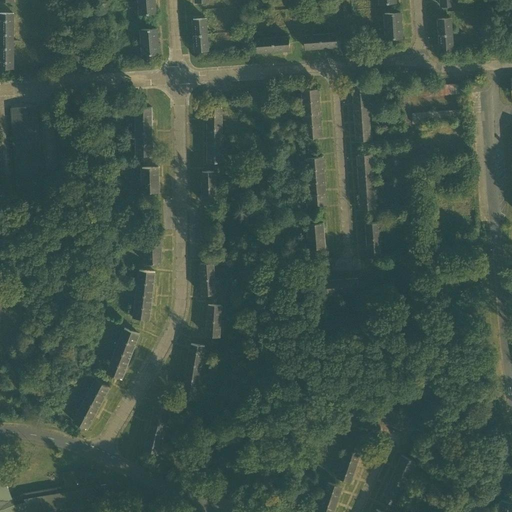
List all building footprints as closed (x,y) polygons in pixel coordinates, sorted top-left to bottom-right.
[(156,15),(155,0),(134,0),(135,16),(156,15)] [(401,36),(399,10),(380,11),(381,37),(401,36)] [(0,71),(14,71),(14,15),(0,15),(0,71)] [(434,16),(435,49),(452,49),(451,15),(434,16)] [(205,49),(205,16),(190,16),(190,49),(205,49)] [(160,55),(158,29),(137,30),(138,56),(160,55)] [(333,46),(333,33),(300,35),(300,47),(333,46)] [(289,49),(288,34),(251,36),(252,51),(289,49)] [(349,83),(352,139),(368,139),(365,82),(349,83)] [(462,83),(410,87),(411,97),(462,94),(462,83)] [(300,87),(302,136),(319,135),(317,87),(300,87)] [(132,105),(131,153),(149,153),(149,105),(132,105)] [(203,105),(204,161),(221,160),(220,105),(203,105)] [(36,106),(11,108),(17,195),(42,193),(36,106)] [(463,110),(412,113),(413,124),(464,120),(463,110)] [(74,121),(64,121),(67,173),(78,173),(74,121)] [(464,122),(423,125),(424,135),(464,132),(464,122)] [(466,148),(424,151),(425,161),(466,158),(466,148)] [(369,152),(354,153),(357,207),(372,206),(369,152)] [(308,204),(324,203),(321,155),(305,156),(308,204)] [(144,165),(144,191),(157,191),(157,165),(144,165)] [(199,199),(214,198),(213,169),(198,169),(199,199)] [(163,199),(152,200),(152,229),(163,229),(163,199)] [(212,257),(211,209),(200,209),(201,257),(212,257)] [(379,252),(379,220),(364,220),(363,252),(379,252)] [(310,221),(311,247),(323,246),(321,221),(310,221)] [(141,236),(140,261),(158,262),(158,237),(141,236)] [(196,261),(198,293),(213,293),(212,260),(196,261)] [(147,318),(152,270),(135,268),(130,316),(147,318)] [(412,280),(365,282),(365,294),(413,291),(412,280)] [(203,335),(219,335),(219,303),(204,303),(203,335)] [(119,326),(112,348),(131,353),(137,331),(119,326)] [(121,377),(127,352),(109,348),(104,373),(121,377)] [(194,397),(202,351),(186,348),(178,395),(194,397)] [(83,428),(107,385),(92,376),(68,420),(83,428)] [(152,396),(140,449),(157,452),(169,400),(152,396)] [(407,432),(410,425),(384,415),(381,421),(407,432)] [(342,447),(333,476),(348,481),(357,452),(342,447)] [(395,453),(379,499),(396,505),(412,459),(395,453)] [(66,486),(23,494),(12,499),(0,467),(0,511),(39,511),(110,499),(107,484),(101,485),(100,480),(86,483),(84,470),(64,473),(66,486)] [(330,511),(338,484),(322,480),(313,511),(330,511)] [(511,511),(511,500),(496,498),(494,511),(511,511)]
